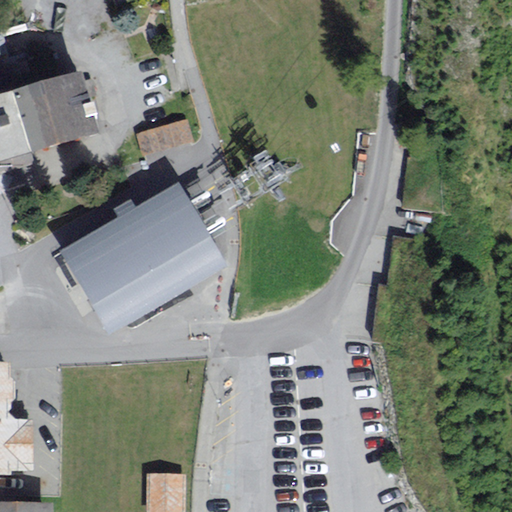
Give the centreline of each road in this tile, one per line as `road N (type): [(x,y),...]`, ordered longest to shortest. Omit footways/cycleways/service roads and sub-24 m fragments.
road 1 (residential): [(0,351),(219,347),(234,243),(178,0)]
road 2 (track): [(392,0),(386,124)]
